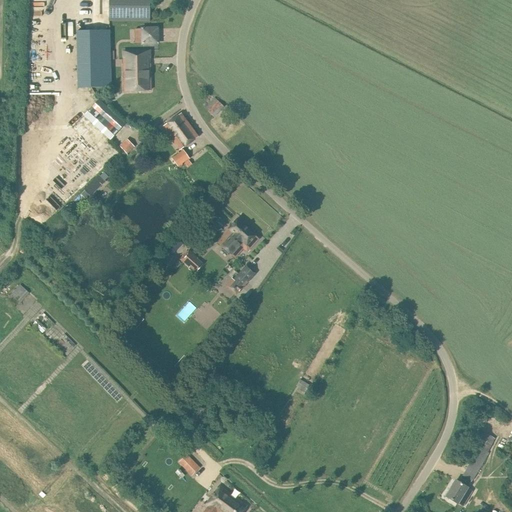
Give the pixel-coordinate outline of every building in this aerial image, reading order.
[(150,22),(150,0),(108,0),(109,22),(150,22)] [(158,26),(133,27),(134,45),(158,44),(158,26)] [(112,88),(111,31),(77,31),(78,88),(112,88)] [(151,49),(122,50),(124,92),(152,92),(151,49)] [(214,117),(224,107),(215,98),(205,108),(214,117)] [(99,100),(83,116),(110,141),(125,124),(99,100)] [(163,127),(173,140),(181,151),(199,137),(182,113),(163,127)] [(119,146),(125,152),(133,145),(127,139),(119,146)] [(178,168),(190,159),(183,150),(171,159),(178,168)] [(42,151),(18,152),(20,180),(32,179),(32,166),(30,166),(30,159),(43,158),(42,151)] [(101,162),(104,157),(95,152),(93,156),(101,162)] [(81,175),(88,168),(78,159),(71,166),(81,175)] [(85,199),(89,196),(90,197),(106,182),(105,180),(108,177),(104,172),(100,176),(99,175),(84,189),(85,190),(80,194),(85,199)] [(75,208),(71,203),(66,208),(70,212),(75,208)] [(230,230),(218,243),(231,254),(234,257),(235,258),(236,256),(235,255),(235,256),(232,253),(239,245),(247,252),(259,239),(237,220),(229,229),(230,230)] [(190,266),(196,272),(203,265),(197,259),(197,258),(189,250),(181,259),(189,267),(190,266)] [(255,273),(247,266),(234,281),(236,283),(230,289),(236,294),(255,273)] [(159,284),(150,276),(138,289),(147,297),(159,284)] [(0,293),(3,296),(10,286),(3,280),(0,283),(0,293)] [(13,307),(18,301),(20,303),(29,293),(20,285),(6,300),(13,307)] [(312,387),(300,379),(296,386),(304,391),(303,393),(307,395),(312,387)] [(496,438),(483,431),(480,438),(484,440),(480,448),(463,474),(473,480),(489,454),(488,452),(496,438)] [(191,477),(200,467),(186,454),(177,462),(191,477)] [(459,482),(469,485),(471,479),(461,476),(459,482)] [(445,496),(458,504),(463,507),(472,491),(468,488),(455,480),(445,496)] [(203,511),(242,511),(247,506),(236,497),(236,498),(231,495),(232,494),(219,485),(204,505),(207,507),(203,511)]
